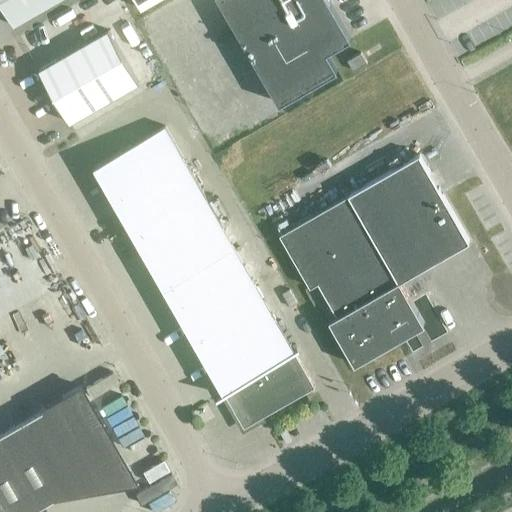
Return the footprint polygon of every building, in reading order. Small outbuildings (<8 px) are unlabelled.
[(57,0),(0,0),(0,1),(14,25),(57,0)] [(134,0),(140,10),(158,0),(134,0)] [(328,0),(219,0),(279,103),(337,70),(327,52),(351,38),(328,0)] [(139,81),(111,32),(40,72),(69,121),(139,81)] [(353,70),(367,62),(360,52),(347,60),(353,70)] [(165,125),(94,165),(234,411),(235,410),(235,409),(238,407),(243,416),(251,417),(259,413),(261,417),(260,417),(260,418),(315,387),(165,125)] [(469,241),(419,153),(349,193),(279,233),(310,286),(318,282),(337,315),(329,319),(354,364),(424,324),(400,281),(469,241)] [(0,432),(0,511),(26,511),(74,485),(77,491),(128,482),(130,475),(80,386),(39,409),(39,410),(0,432)]
